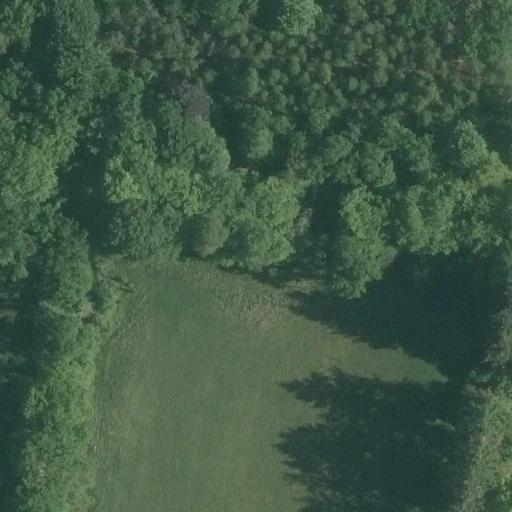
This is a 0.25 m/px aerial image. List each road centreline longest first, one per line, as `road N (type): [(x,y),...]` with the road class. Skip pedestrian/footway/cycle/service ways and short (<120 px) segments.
road 1 (unclassified): [(511,202),(0,152)]
road 2 (track): [(31,511),(86,226)]
road 3 (track): [(60,0),(87,170)]
